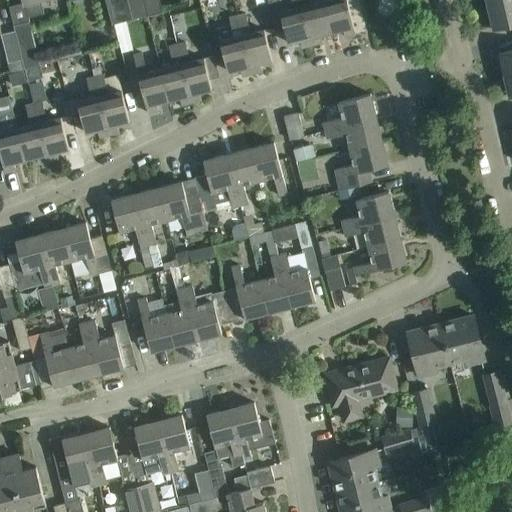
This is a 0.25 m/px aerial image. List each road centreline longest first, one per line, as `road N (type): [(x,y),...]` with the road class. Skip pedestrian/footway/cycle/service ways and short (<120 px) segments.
road 1 (residential): [(270,360),(442,275),(401,88),(376,65),(263,97),(0,225)]
road 2 (residential): [(0,419),(154,393),(270,360)]
road 3 (residential): [(511,241),(448,0)]
road 4 (residential): [(303,511),(294,422),(270,360)]
